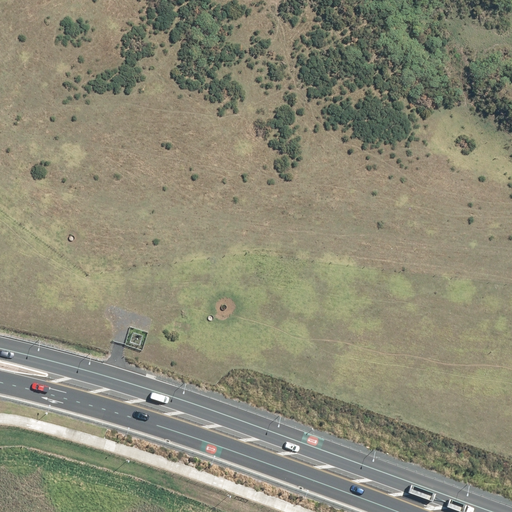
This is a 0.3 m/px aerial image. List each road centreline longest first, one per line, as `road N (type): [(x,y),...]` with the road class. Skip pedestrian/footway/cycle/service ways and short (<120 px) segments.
road 1 (primary): [(0,348),(95,367),(492,511)]
road 2 (primary): [(404,511),(118,411),(0,379)]
